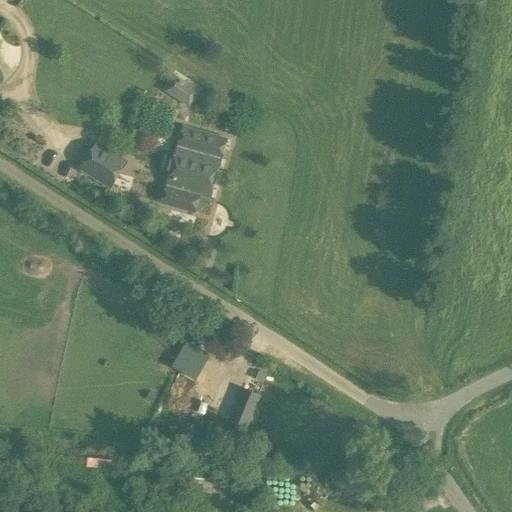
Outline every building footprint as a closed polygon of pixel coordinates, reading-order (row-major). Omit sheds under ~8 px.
[(170,93),(191,105),(201,88),(180,76),(170,93)] [(211,199),(228,138),(184,126),(162,203),(196,212),(201,196),(211,199)] [(110,188),(127,161),(97,142),(80,169),(110,188)] [(187,339),(172,365),(196,379),(211,353),(187,339)] [(247,429),(261,394),(242,387),(228,422),(247,429)] [(190,491),(255,496),(257,471),(192,466),(190,491)]
